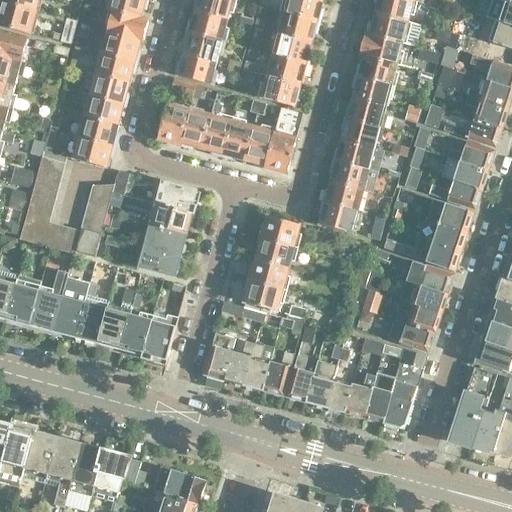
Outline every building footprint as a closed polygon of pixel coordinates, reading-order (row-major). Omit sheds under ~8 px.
[(2,0),(0,6),(0,24),(32,34),(38,11),(2,0)] [(1,0),(2,0),(38,11),(41,0),(1,0)] [(98,0),(85,0),(85,4),(97,8),(99,0),(98,0)] [(113,13),(113,12),(141,19),(144,10),(147,11),(149,0),(109,0),(106,11),(113,13)] [(198,3),(195,12),(229,21),(234,0),(195,0),(195,2),(198,3)] [(321,0),(287,0),(284,13),(320,23),(323,10),(321,9),(323,0),(321,0)] [(378,3),(375,14),(410,23),(415,1),(411,0),(376,0),(376,2),(378,3)] [(482,16),(496,21),(511,26),(511,3),(505,2),(502,13),(486,7),(482,16)] [(107,31),(107,32),(141,41),(141,40),(144,41),(149,21),(141,19),(113,12),(108,31),(107,31)] [(190,22),(187,33),(223,42),(229,21),(195,12),(192,23),(190,22)] [(284,13),(278,34),(312,43),(315,33),(317,33),(320,23),(284,13)] [(79,24),(88,27),(91,17),(82,14),(79,24)] [(370,24),(367,34),(404,44),(417,47),(422,27),(410,23),(375,14),(373,24),(370,24)] [(259,15),(256,28),(264,31),(268,18),(259,15)] [(240,24),(251,27),(253,21),(241,18),(240,24)] [(422,27),(433,29),(435,21),(425,18),(422,27)] [(62,42),(71,44),(77,22),(68,19),(62,42)] [(489,41),(490,42),(491,42),(491,41),(511,48),(511,26),(496,21),(489,41)] [(88,27),(79,24),(76,36),(85,38),(88,27)] [(238,30),(250,33),(251,27),(240,24),(238,30)] [(0,29),(0,56),(23,62),(30,37),(0,29)] [(437,39),(447,42),(449,33),(439,31),(437,39)] [(107,32),(101,53),(138,63),(142,50),(138,50),(141,41),(107,32)] [(184,54),(218,64),(228,66),(233,45),(223,42),(187,33),(184,45),(186,46),(184,54)] [(278,34),(272,55),(309,65),(312,53),(309,52),(312,43),(278,34)] [(361,54),(365,55),(399,65),(404,44),(367,34),(366,34),(361,54)] [(46,51),(48,43),(36,40),(34,47),(46,51)] [(254,40),(251,49),(259,51),(262,42),(254,40)] [(469,54),(473,55),(484,59),(511,67),(511,48),(491,41),(491,42),(490,42),(489,43),(482,41),(479,48),(472,46),(469,54)] [(70,49),(56,45),(54,54),(68,58),(70,49)] [(80,47),(73,45),(71,55),(77,57),(80,47)] [(458,50),(447,46),(440,66),(445,67),(452,70),(458,50)] [(438,61),(440,54),(429,51),(427,58),(438,61)] [(101,53),(95,74),(129,83),(132,72),(135,73),(138,63),(101,53)] [(178,75),(205,84),(212,86),(218,64),(184,54),(181,64),(178,64),(176,74),(178,75)] [(255,73),(267,76),(301,85),(303,75),(306,76),(309,65),(272,55),(269,68),(246,62),(244,69),(255,73)] [(360,65),(357,76),(393,86),(399,65),(365,55),(362,65),(360,65)] [(473,55),(470,65),(490,71),(487,81),(511,88),(511,67),(484,59),(473,55)] [(0,81),(16,85),(23,62),(0,56),(0,81)] [(70,59),(68,67),(76,69),(78,61),(70,59)] [(228,67),(240,70),(242,64),(230,61),(228,67)] [(227,72),(239,75),(240,70),(228,67),(227,72)] [(455,71),(452,70),(445,67),(438,86),(449,89),(455,71)] [(255,73),(244,69),(242,78),(253,81),(255,73)] [(432,81),(434,74),(422,71),(420,77),(432,81)] [(95,74),(90,95),(127,106),(130,94),(127,93),(129,83),(95,74)] [(301,85),(267,76),(260,99),(268,101),(268,100),(295,107),(296,106),(298,106),(300,95),(298,95),(301,85)] [(393,86),(357,76),(354,88),(356,88),(354,97),(388,106),(393,86)] [(174,81),(172,91),(194,97),(197,85),(184,81),(175,78),(174,81)] [(0,105),(10,108),(16,85),(0,81),(0,105)] [(471,87),(469,96),(510,109),(511,103),(511,88),(487,81),(484,92),(471,87)] [(41,91),(57,96),(59,87),(43,83),(41,91)] [(205,87),(197,85),(194,97),(201,99),(205,87)] [(448,89),(439,86),(435,95),(444,98),(448,89)] [(33,90),(23,87),(21,94),(30,96),(28,105),(35,107),(37,98),(51,102),(53,95),(33,90)] [(90,95),(84,116),(118,126),(121,115),(124,116),(127,106),(90,95)] [(510,109),(469,96),(465,105),(478,109),(475,119),(504,128),(510,109)] [(388,106),(354,97),(351,108),(349,107),(346,118),(382,128),(388,106)] [(260,102),(254,100),(251,112),(257,114),(260,102)] [(267,104),(260,102),(257,114),(263,116),(267,104)] [(408,111),(421,115),(423,107),(411,103),(408,111)] [(177,106),(170,104),(160,140),(181,146),(191,109),(177,105),(177,106)] [(0,130),(4,132),(10,108),(0,105),(0,130)] [(445,110),(432,106),(426,125),(439,130),(445,110)] [(282,107),(275,131),(265,168),(288,174),(297,138),(304,114),(282,107)] [(191,109),(181,146),(192,149),(193,147),(203,150),(213,114),(191,109)] [(418,124),(421,115),(408,111),(406,120),(418,124)] [(213,114),(203,150),(213,153),(213,154),(224,157),(234,120),(213,114)] [(84,116),(78,137),(116,148),(119,135),(116,134),(118,126),(84,116)] [(44,117),(40,130),(49,133),(52,122),(50,119),(44,117)] [(58,118),(54,131),(63,133),(66,121),(58,118)] [(345,131),(343,139),(377,148),(382,128),(346,118),(343,131),(345,131)] [(452,122),(448,132),(496,148),(502,128),(503,129),(504,128),(475,119),(471,129),(452,122)] [(234,120),(224,157),(235,160),(236,159),(246,161),(255,126),(234,120)] [(255,126),(246,161),(256,164),(256,165),(265,168),(275,131),(255,126)] [(430,131),(420,127),(414,147),(418,148),(424,150),(430,131)] [(0,146),(2,141),(13,144),(16,135),(4,132),(0,130),(0,146)] [(51,130),(48,141),(45,151),(54,153),(59,132),(51,130)] [(78,137),(73,159),(107,168),(109,159),(113,160),(116,148),(78,137)] [(48,141),(35,138),(31,154),(43,158),(45,151),(48,141)] [(388,151),(377,148),(343,139),(341,150),(338,150),(336,160),(382,172),(388,151)] [(451,149),(448,157),(489,170),(495,152),(467,143),(464,153),(451,149)] [(394,152),(395,153),(407,157),(409,157),(411,148),(396,144),(394,152)] [(424,150),(418,148),(415,158),(424,161),(427,151),(424,150)] [(45,151),(43,158),(42,164),(64,170),(68,157),(45,151)] [(442,176),(455,180),(483,189),(490,171),(489,170),(448,157),(442,176)] [(376,194),(382,172),(336,160),(333,172),(335,172),(332,181),(365,191),(376,194)] [(42,164),(38,177),(61,183),(64,170),(42,164)] [(11,183),(31,189),(36,172),(16,166),(11,183)] [(405,186),(415,190),(421,171),(412,167),(405,186)] [(400,178),(402,173),(391,170),(389,175),(400,178)] [(115,185),(113,193),(124,195),(130,174),(120,171),(117,178),(115,185)] [(136,175),(130,174),(124,195),(130,197),(136,175)] [(38,177),(34,190),(57,196),(61,183),(38,177)] [(433,185),(430,194),(430,195),(435,196),(476,209),(482,190),(483,190),(483,189),(455,180),(451,191),(433,185)] [(327,191),(325,201),(360,211),(365,191),(332,181),(330,191),(327,191)] [(160,190),(156,204),(195,214),(201,193),(162,182),(160,190)] [(91,196),(111,201),(113,193),(115,185),(96,185),(94,185),(91,196)] [(8,207),(25,212),(30,194),(13,189),(8,207)] [(34,190),(31,203),(54,209),(57,196),(34,190)] [(409,192),(400,190),(395,208),(404,211),(409,192)] [(91,196),(88,206),(108,212),(111,201),(91,196)] [(323,214),(320,224),(346,232),(346,233),(354,235),(360,211),(325,201),(321,214),(323,214)] [(31,203),(27,216),(50,222),(54,209),(31,203)] [(156,204),(150,225),(187,234),(189,226),(192,225),(195,214),(156,204)] [(443,215),(431,211),(428,219),(469,232),(475,214),(447,205),(443,215)] [(88,206),(85,217),(105,223),(108,212),(88,206)] [(399,210),(395,221),(400,223),(403,211),(399,210)] [(122,217),(113,215),(110,227),(119,229),(122,217)] [(50,222),(27,216),(21,240),(44,246),(50,222)] [(85,217),(82,228),(83,229),(102,234),(105,223),(85,217)] [(262,227),(259,237),(297,247),(301,232),(300,232),(302,226),(268,217),(265,228),(262,227)] [(373,233),(381,235),(386,220),(378,217),(373,233)] [(468,232),(469,232),(428,219),(425,229),(437,233),(434,242),(463,251),(469,233),(468,232)] [(50,222),(44,246),(54,249),(61,225),(50,222)] [(9,234),(18,236),(21,226),(16,225),(10,229),(9,234)] [(61,225),(54,249),(64,251),(71,228),(61,225)] [(150,225),(145,246),(181,255),(182,254),(185,253),(187,247),(184,244),(187,234),(150,225)] [(71,228),(64,251),(75,254),(81,231),(71,228)] [(83,229),(77,252),(96,257),(102,234),(83,229)] [(105,245),(107,245),(121,249),(123,239),(108,235),(105,245)] [(18,240),(6,237),(2,249),(10,250),(16,247),(18,240)] [(259,250),(256,259),(291,269),(297,247),(259,237),(256,249),(259,250)] [(418,249),(388,239),(384,248),(415,258),(455,271),(462,252),(463,253),(463,251),(434,242),(434,243),(421,238),(418,249)] [(145,246),(139,267),(176,277),(176,274),(179,273),(181,267),(179,265),(181,255),(145,246)] [(376,250),(373,259),(386,264),(389,254),(376,250)] [(251,269),(248,279),(285,290),(291,269),(256,259),(254,270),(251,269)] [(414,262),(412,268),(407,282),(420,286),(420,285),(448,294),(454,276),(414,262)] [(368,266),(361,284),(370,287),(376,269),(368,266)] [(0,270),(0,318),(8,321),(17,284),(20,276),(0,270)] [(40,290),(31,327),(31,330),(39,332),(41,330),(53,333),(63,296),(69,274),(60,271),(54,294),(40,290)] [(387,276),(378,272),(375,280),(385,283),(387,276)] [(248,292),(245,302),(274,310),(273,311),(279,312),(285,290),(248,279),(244,291),(248,292)] [(498,299),(498,300),(511,305),(511,280),(506,279),(506,280),(504,282),(502,288),(502,291),(499,300),(498,299)] [(80,293),(87,295),(90,284),(91,282),(83,280),(80,293)] [(186,294),(187,287),(174,283),(172,291),(186,294)] [(17,284),(8,321),(16,323),(19,327),(25,328),(28,326),(31,327),(40,290),(17,284)] [(90,284),(87,295),(95,297),(98,286),(90,284)] [(342,304),(354,307),(359,288),(347,285),(342,304)] [(404,292),(401,300),(443,313),(449,295),(448,295),(448,294),(420,285),(420,286),(417,296),(404,292)] [(121,312),(108,308),(98,344),(100,345),(100,348),(107,350),(109,347),(121,350),(131,314),(132,308),(136,295),(136,292),(126,290),(123,304),(121,312)] [(383,295),(368,290),(363,310),(372,313),(377,314),(383,295)] [(140,311),(144,298),(136,295),(132,308),(140,311)] [(85,302),(63,296),(53,333),(54,333),(56,337),(62,338),(66,336),(76,338),(85,302)] [(401,300),(398,310),(411,314),(408,323),(437,331),(443,313),(401,300)] [(511,305),(498,300),(492,320),(511,326),(511,305)] [(222,312),(225,312),(242,317),(245,307),(224,301),(222,312)] [(108,308),(85,302),(76,338),(84,341),(86,345),(92,346),(96,344),(98,344),(108,308)] [(292,306),(289,315),(305,319),(307,310),(292,306)] [(264,312),(245,307),(242,317),(262,322),(264,312)] [(369,322),(372,313),(363,310),(362,309),(359,320),(369,322)] [(352,317),(334,311),(329,327),(347,333),(352,317)] [(153,321),(143,359),(166,366),(177,326),(179,318),(156,312),(153,321)] [(143,359),(153,321),(139,317),(131,314),(121,350),(129,352),(131,356),(143,359)] [(304,323),(294,320),(284,318),(281,327),(292,330),(291,334),(300,336),(304,323)] [(511,326),(492,320),(484,341),(511,350),(511,326)] [(391,329),(388,339),(429,352),(435,333),(436,333),(437,331),(408,323),(404,334),(391,329)] [(306,327),(302,341),(312,344),(316,330),(306,327)] [(217,333),(213,346),(206,374),(224,380),(225,381),(233,352),(236,339),(217,333)] [(511,350),(484,341),(477,362),(499,369),(498,372),(503,373),(504,371),(510,374),(511,367),(511,350)] [(233,352),(225,381),(245,386),(256,344),(247,342),(243,354),(233,352)] [(385,345),(377,343),(374,354),(382,356),(383,353),(385,345)] [(256,344),(245,386),(264,391),(272,362),(261,359),(264,347),(256,344)] [(385,345),(383,353),(402,359),(404,350),(385,345)] [(342,350),(334,347),(331,359),(339,361),(342,350)] [(350,352),(342,350),(339,361),(347,363),(350,352)] [(393,393),(384,424),(400,429),(406,426),(417,388),(428,357),(404,350),(402,359),(396,378),(393,393)] [(272,362),(264,391),(265,391),(284,396),(295,355),(285,352),(282,365),(272,362)] [(299,356),(288,397),(307,402),(314,374),(304,371),(308,358),(299,356)] [(314,374),(307,402),(306,403),(326,408),(337,366),(317,361),(314,374)] [(337,366),(326,408),(345,414),(353,384),(343,381),(347,369),(337,366)] [(476,368),(467,393),(453,436),(456,437),(458,440),(457,443),(474,449),(474,448),(485,415),(486,411),(490,398),(498,375),(476,368)] [(374,387),(366,418),(384,423),(384,424),(393,393),(396,378),(377,373),(376,377),(374,387)] [(353,384),(345,414),(346,414),(346,413),(366,418),(374,387),(376,377),(367,374),(364,387),(353,384)] [(485,415),(474,448),(490,452),(490,450),(495,452),(504,421),(506,418),(507,413),(508,413),(509,410),(511,399),(511,378),(510,378),(506,392),(500,411),(497,410),(496,414),(486,411),(485,415)] [(511,400),(496,452),(511,456),(511,454),(511,453),(511,400)] [(0,469),(11,427),(2,425),(1,421),(0,421),(0,469)] [(0,469),(0,471),(23,478),(34,434),(25,431),(25,430),(14,427),(14,428),(11,427),(0,469)] [(34,434),(23,478),(46,484),(58,440),(48,437),(46,433),(39,432),(36,434),(34,434)] [(58,440),(46,484),(60,488),(57,499),(58,499),(54,511),(63,511),(66,501),(69,490),(81,446),(70,443),(69,440),(62,438),(59,440),(58,440)] [(69,490),(92,496),(104,452),(94,450),(94,448),(83,445),(83,447),(81,446),(69,490)] [(104,452),(92,496),(116,503),(118,493),(120,493),(123,481),(129,459),(117,455),(116,452),(109,451),(107,453),(104,452)] [(129,459),(123,481),(135,485),(143,487),(147,473),(139,470),(142,462),(129,459)] [(155,490),(165,494),(200,504),(200,503),(203,502),(206,495),(204,492),(207,481),(163,468),(155,490)] [(116,503),(123,505),(125,505),(128,496),(120,493),(118,493),(116,503)] [(165,494),(159,511),(197,511),(200,504),(165,494)] [(296,511),(299,503),(277,497),(272,511),(296,511)] [(121,511),(123,505),(116,503),(113,511),(121,511)] [(296,511),(320,511),(321,510),(318,509),(317,506),(310,504),(307,506),(299,503),(296,511)]
